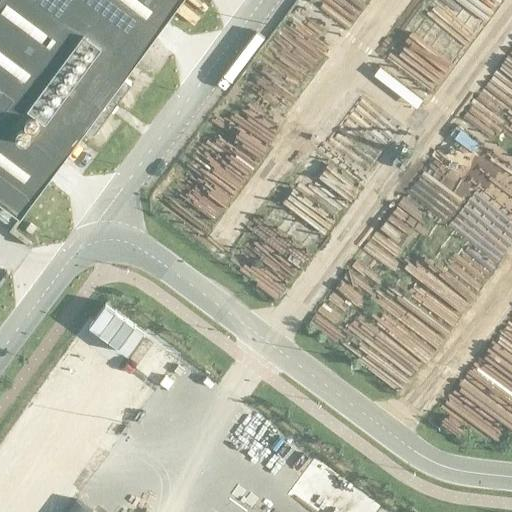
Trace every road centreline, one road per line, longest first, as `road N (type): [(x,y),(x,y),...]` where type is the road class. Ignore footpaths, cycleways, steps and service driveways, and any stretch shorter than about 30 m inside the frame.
road 1 (unclassified): [(104,241),(146,252),(421,456),(511,476)]
road 2 (unclassified): [(104,241),(109,205),(261,0)]
road 3 (unknown): [(0,494),(126,329)]
road 4 (unclassified): [(104,241),(77,249),(0,352)]
